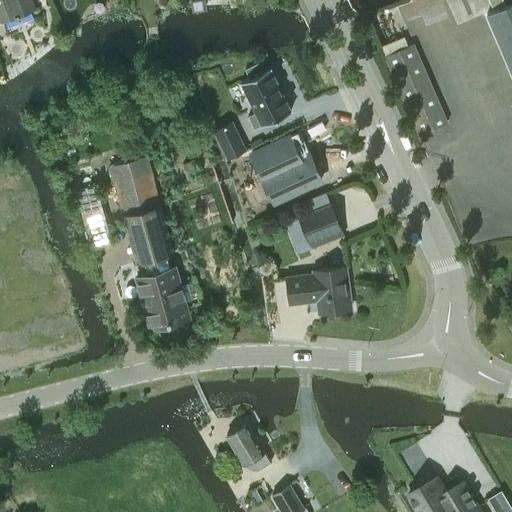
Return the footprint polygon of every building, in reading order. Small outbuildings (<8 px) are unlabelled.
[(0,0),(0,19),(33,8),(30,0),(0,0)] [(511,2),(487,14),(511,72),(511,2)] [(419,134),(447,122),(414,44),(385,56),(419,134)] [(261,60),(245,67),(250,76),(241,81),(256,111),(248,115),(254,128),(291,109),(283,92),(281,93),(277,85),(279,84),(270,66),(266,69),(261,60)] [(231,120),(215,128),(223,144),(229,157),(245,149),(239,137),(231,120)] [(294,139),(256,158),(264,179),(275,175),(282,194),(325,178),(316,156),(303,160),(294,139)] [(137,261),(174,251),(147,154),(110,164),(124,213),(137,261)] [(76,189),(79,200),(93,247),(111,242),(95,184),(76,189)] [(309,239),(340,227),(331,204),(300,216),(309,239)] [(149,328),(191,317),(176,264),(134,275),(149,328)] [(317,299),(319,312),(351,308),(345,265),(314,269),(314,273),(286,277),(290,302),(317,299)] [(259,467),(269,461),(246,423),(227,434),(244,462),(253,457),(259,467)] [(437,476),(408,494),(418,511),(478,511),(476,508),(479,506),(475,500),(476,500),(467,486),(464,481),(446,491),(437,476)] [(282,511),(296,511),(303,508),(289,484),(271,494),(282,511)] [(496,511),(511,511),(511,508),(501,489),(487,497),(496,511)]
